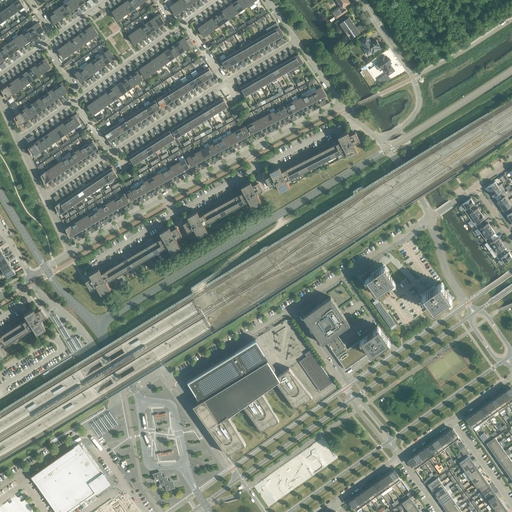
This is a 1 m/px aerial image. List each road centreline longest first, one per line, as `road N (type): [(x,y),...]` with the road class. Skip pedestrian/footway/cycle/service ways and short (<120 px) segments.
road 1 (residential): [(70,253),(341,104)]
road 2 (residential): [(289,308),(172,381),(234,482)]
road 3 (residential): [(143,511),(87,436),(0,485)]
road 4 (residential): [(429,217),(289,308)]
road 5 (secondary): [(350,400),(234,482)]
road 6 (residential): [(110,153),(225,81)]
road 7 (secondary): [(468,317),(357,395)]
road 8 (secondary): [(392,439),(501,362)]
